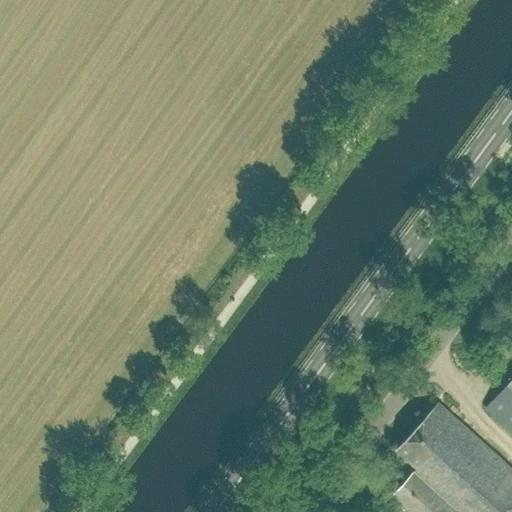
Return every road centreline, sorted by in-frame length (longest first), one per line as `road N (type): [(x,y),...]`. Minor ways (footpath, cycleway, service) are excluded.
road 1 (primary): [(212,511),(511,108)]
road 2 (unclassified): [(311,511),(511,242)]
